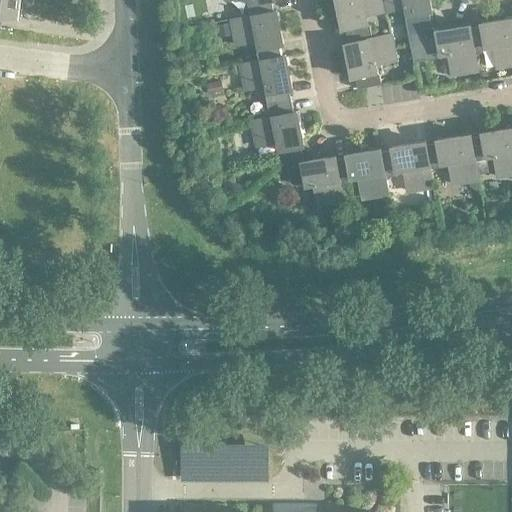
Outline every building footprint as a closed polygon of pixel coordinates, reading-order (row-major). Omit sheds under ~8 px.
[(15,0),(0,0),(0,16),(12,18),(12,19),(13,19),(15,0)] [(271,0),(227,0),(229,0),(249,0),(250,4),(247,8),(249,16),(273,11),(271,0)] [(385,12),(382,0),(335,0),(342,29),(345,28),(346,32),(345,32),(348,43),(372,38),(371,38),(369,26),(365,23),(364,16),(385,12)] [(431,11),(428,0),(382,0),(385,12),(406,7),(407,15),(405,19),(407,32),(431,27),(428,15),(427,12),(431,11)] [(283,44),(276,10),(273,11),(249,16),(231,19),(236,45),(258,41),(259,48),(256,53),(258,60),(258,61),(282,56),(282,55),(280,45),(283,44)] [(511,18),(480,23),(481,26),(470,28),(469,28),(473,52),(474,52),(482,51),(485,47),(492,46),(496,67),(511,64),(511,18)] [(229,24),(215,27),(218,38),(231,36),(229,24)] [(470,28),(469,25),(435,30),(431,27),(407,32),(413,62),(437,58),(440,54),(447,53),(451,74),(477,70),(474,52),(473,52),(469,28),(470,28)] [(394,60),(389,34),(371,38),(372,38),(348,43),(344,43),(351,77),(354,77),(357,89),(381,84),(379,75),(375,72),(373,64),(394,60)] [(292,89),(285,55),(282,55),(282,56),(258,61),(258,60),(240,64),(245,90),(266,86),(268,93),(265,97),(267,106),(291,101),(288,89),(292,89)] [(222,76),(206,80),(209,93),(225,89),(222,76)] [(293,112),(291,101),(267,106),(269,117),(251,120),(256,146),(278,142),(279,149),(300,146),(303,146),(296,111),(293,112)] [(511,173),(511,127),(481,133),(481,136),(471,138),(470,138),(474,162),(482,160),(485,156),(493,155),(496,176),(511,173)] [(471,138),(470,134),(436,140),(436,143),(426,145),(425,145),(429,169),(430,169),(437,168),(440,163),(448,162),(451,184),(477,179),(474,162),(470,138),(471,138)] [(426,145),(425,142),(391,147),(391,150),(381,152),(380,152),(384,176),(392,175),(395,171),(403,169),(406,191),(432,187),(430,169),(429,169),(425,145),(426,145)] [(302,157),(300,146),(279,149),(276,154),(279,166),(289,164),(292,181),(296,184),(304,183),(305,185),(313,184),(316,205),(342,201),(339,183),(335,159),(336,159),(335,156),(302,161),(302,157)] [(381,152),(380,149),(346,154),(346,158),(336,159),(335,159),(339,183),(347,182),(350,178),(358,177),(361,198),(387,194),(384,176),(380,152),(381,152)]
